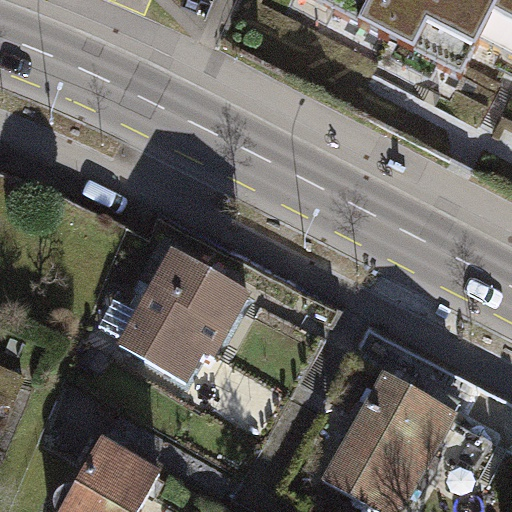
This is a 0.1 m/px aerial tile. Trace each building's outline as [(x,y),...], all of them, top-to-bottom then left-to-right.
[(316,0),(463,79),(482,41),(501,0),(316,0)] [(511,0),(501,0),(482,41),(511,55),(511,0)] [(249,300),(172,256),(119,348),(185,385),(204,352),(216,358),(249,300)] [(382,378),(324,484),(376,511),(401,511),(454,417),(382,378)] [(57,511),(137,511),(157,479),(101,446),(76,490),(67,492),(59,497),(56,508),(57,511)]
